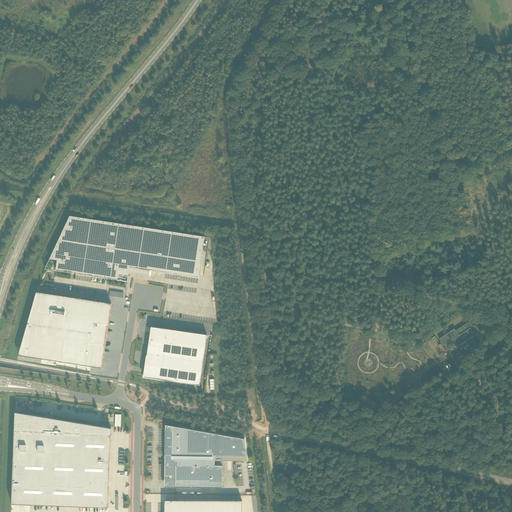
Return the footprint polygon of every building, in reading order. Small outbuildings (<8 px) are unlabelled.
[(69,216),(49,259),(57,260),(56,271),(127,282),(129,267),(198,277),(205,237),(69,216)] [(22,340),(18,355),(36,358),(101,368),(104,346),(108,325),(111,303),(36,292),(22,340)] [(438,346),(441,350),(440,350),(441,353),(446,350),(443,346),(453,339),(458,346),(473,336),(477,342),(484,338),(475,324),(473,325),(470,320),(455,330),(454,329),(439,339),(441,342),(439,343),(440,344),(438,346)] [(199,385),(207,335),(151,327),(143,377),(199,385)] [(413,334),(412,340),(423,342),(424,336),(413,334)] [(57,409),(58,403),(42,401),(41,406),(38,406),(34,406),(33,414),(49,416),(50,412),(49,412),(50,408),(57,409)] [(94,413),(94,408),(77,407),(77,417),(79,417),(79,413),(94,413)] [(14,426),(11,504),(108,507),(111,428),(52,419),(52,417),(52,418),(46,417),(31,415),(15,412),(14,426)] [(247,461),(244,439),(165,425),(164,480),(176,480),(176,487),(222,488),(222,461),(247,461)] [(164,500),(164,511),(241,511),(242,501),(164,500)]
